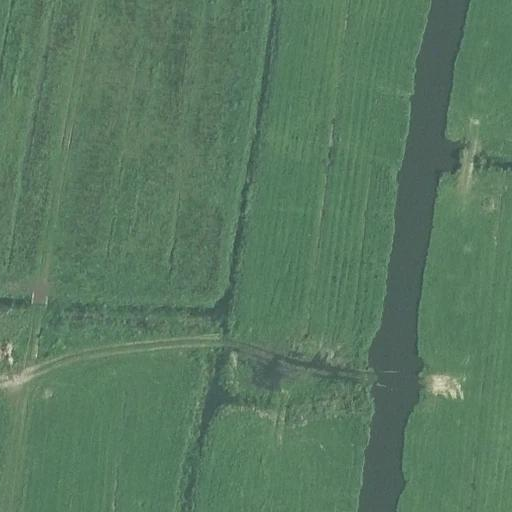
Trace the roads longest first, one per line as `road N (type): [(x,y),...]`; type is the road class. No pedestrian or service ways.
road 1 (track): [(429,384),(287,370),(237,348),(198,344),(25,378)]
road 2 (track): [(94,0),(25,378)]
road 3 (track): [(287,370),(280,433),(352,440),(342,511)]
